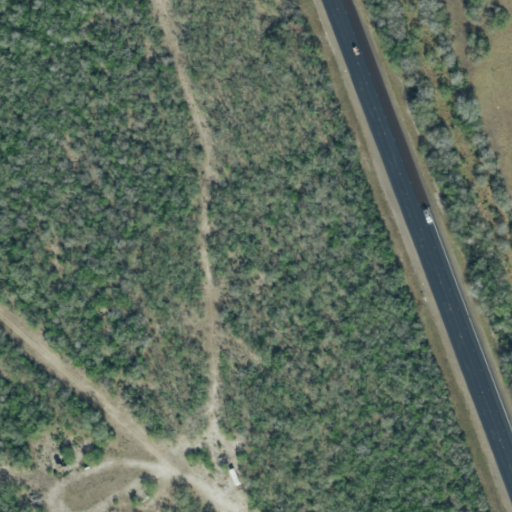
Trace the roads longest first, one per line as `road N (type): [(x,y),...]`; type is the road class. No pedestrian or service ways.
road 1 (trunk): [(337,0),(511,463)]
road 2 (track): [(233,511),(175,476),(116,461),(81,469),(56,493),(59,511),(109,502),(161,472)]
